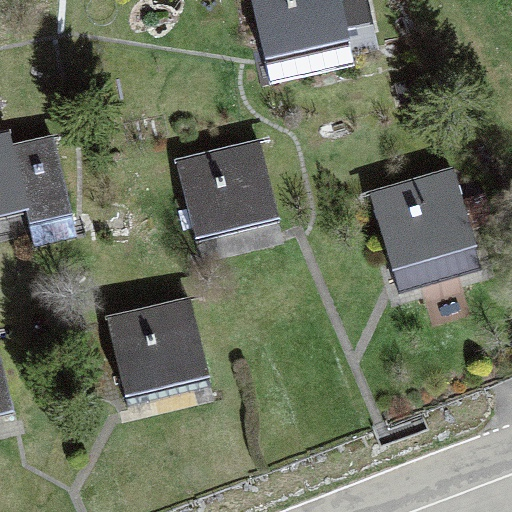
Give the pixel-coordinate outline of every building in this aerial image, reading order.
[(250,0),(269,84),(352,65),(343,22),(365,17),(361,0),(250,0)] [(11,152),(12,151),(9,137),(0,138),(0,220),(25,215),(26,215),(11,152)] [(53,142),(12,151),(11,152),(26,215),(25,215),(33,249),(76,239),(61,174),(53,142)] [(260,146),(176,166),(191,230),(275,209),(260,146)] [(469,230),(493,223),(484,194),(460,201),(453,174),(370,198),(398,292),(480,268),(469,230)] [(126,407),(210,388),(190,304),(107,323),(126,407)] [(0,403),(9,401),(0,362),(0,403)]
